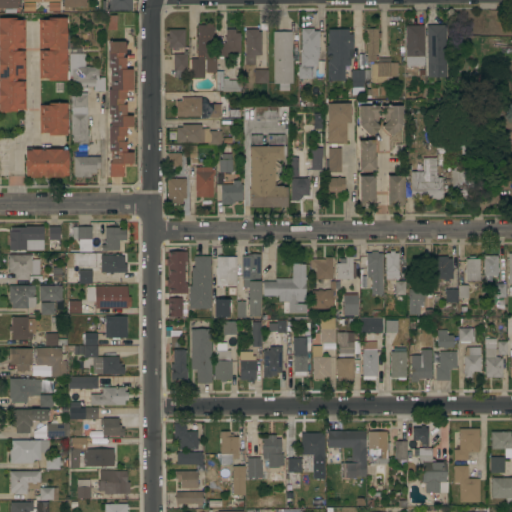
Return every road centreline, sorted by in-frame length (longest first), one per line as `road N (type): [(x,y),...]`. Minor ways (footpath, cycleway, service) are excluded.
road 1 (residential): [(152,229),(511,229)]
road 2 (residential): [(154,404),(511,404)]
road 3 (residential): [(154,511),(152,204)]
road 4 (residential): [(152,0),(152,204)]
road 5 (residential): [(0,204),(152,204)]
